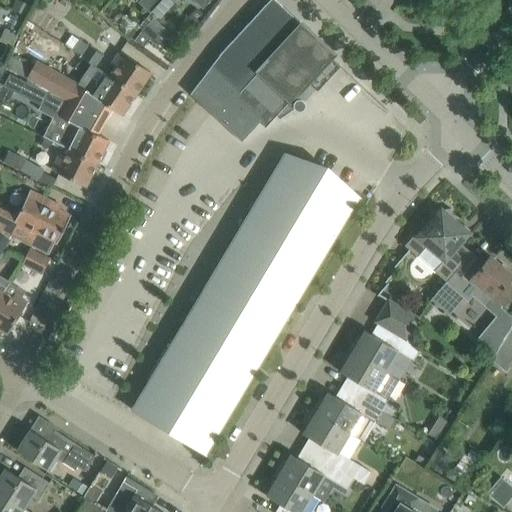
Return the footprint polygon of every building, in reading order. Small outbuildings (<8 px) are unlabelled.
[(16,0),(15,0),(11,9),(24,15),(29,5),(16,0)] [(140,0),(139,2),(150,13),(161,0),(140,0)] [(298,92),(331,57),(334,54),(275,0),(269,0),(221,53),(190,94),(191,94),(241,141),(242,141),(259,122),(265,128),(277,115),(280,117),(294,107),(297,110),(301,110),(304,108),(305,104),(303,100),(299,99),(298,92)] [(194,0),(203,8),(211,0),(194,0)] [(18,35),(5,29),(0,37),(0,41),(12,47),(18,35)] [(150,38),(142,31),(134,39),(143,47),(150,38)] [(166,31),(158,41),(162,45),(170,35),(166,31)] [(80,39),(72,50),(96,67),(103,55),(80,39)] [(136,94),(151,72),(118,50),(110,63),(115,67),(109,75),(136,94)] [(27,78),(74,105),(84,87),(75,82),(78,77),(71,73),(69,78),(37,60),(32,67),(27,65),(27,60),(17,55),(11,57),(6,68),(26,79),(27,78)] [(83,89),(74,105),(105,122),(112,109),(122,115),(136,94),(109,76),(103,84),(97,81),(89,93),(83,89)] [(19,94),(67,118),(73,106),(26,81),(19,94)] [(104,122),(73,106),(67,118),(66,120),(70,122),(59,145),(97,163),(98,161),(102,161),(107,151),(104,148),(108,140),(98,135),(104,122)] [(85,187),(97,163),(59,145),(68,149),(63,159),(58,157),(52,170),(85,187)] [(3,162),(39,180),(44,169),(9,151),(3,162)] [(203,452),(206,454),(350,213),(349,213),(357,200),(283,156),(212,276),(211,275),(131,409),(134,411),(135,410),(203,451),(203,452)] [(0,230),(12,235),(47,253),(54,240),(57,242),(71,216),(60,211),(62,206),(44,197),(42,202),(33,197),(27,209),(26,209),(24,212),(25,213),(22,219),(0,208),(0,230)] [(466,263),(474,255),(461,243),(470,232),(452,217),(451,209),(443,209),(441,207),(438,210),(430,210),(431,218),(416,235),(415,234),(405,246),(446,281),(464,261),(466,263)] [(0,256),(10,240),(9,240),(12,235),(0,230),(0,256)] [(23,265),(42,274),(50,258),(31,249),(23,265)] [(446,281),(430,300),(448,315),(462,298),(467,302),(472,297),(484,307),(491,299),(500,306),(502,305),(503,306),(511,295),(511,285),(507,281),(511,275),(490,257),(484,263),(477,257),(474,255),(466,263),(464,261),(446,281)] [(1,291),(0,293),(0,328),(7,333),(27,301),(15,293),(12,298),(1,291)] [(484,330),(477,338),(494,354),(511,325),(511,316),(500,306),(491,299),(484,307),(495,317),(484,330)] [(418,318),(389,300),(375,321),(399,336),(405,339),(418,318)] [(511,325),(494,354),(491,359),(506,372),(511,364),(511,325)] [(349,348),(349,349),(399,379),(411,358),(414,360),(421,348),(405,339),(399,336),(392,347),(365,331),(361,337),(360,336),(350,349),(349,348)] [(386,371),(349,349),(349,350),(342,364),(344,365),(340,372),(372,391),(365,401),(383,412),(391,417),(397,407),(389,402),(389,401),(388,400),(400,380),(386,371)] [(312,410),(312,411),(349,433),(348,433),(363,442),(363,441),(375,421),(377,422),(383,412),(365,401),(360,411),(328,392),(324,399),(323,398),(313,411),(312,410)] [(336,453),(348,433),(349,433),(312,411),(312,412),(305,426),(307,427),(303,434),(336,453)] [(383,412),(377,422),(390,430),(396,419),(391,417),(383,412)] [(95,455),(55,430),(48,441),(30,429),(17,450),(48,470),(56,457),(75,469),(77,466),(85,471),(95,455)] [(441,449),(429,466),(445,476),(450,468),(447,465),(452,457),(441,449)] [(319,457),(313,467),(291,454),(287,461),(286,459),(276,472),(275,473),(312,494),(324,474),(349,489),(355,478),(335,466),(319,457)] [(342,454),(335,466),(355,478),(364,484),(371,472),(342,454)] [(423,466),(427,460),(418,455),(415,461),(423,466)] [(107,460),(100,472),(108,478),(116,467),(107,460)] [(0,476),(0,493),(23,508),(31,496),(38,501),(50,483),(29,469),(23,479),(5,468),(0,476)] [(509,506),(511,502),(511,471),(508,469),(491,493),(509,506)] [(311,511),(320,499),(312,494),(275,473),(269,488),(270,489),(267,495),(280,504),(275,511),(311,511)] [(154,493),(126,476),(106,511),(107,511),(163,511),(148,503),(154,493)] [(73,478),(68,486),(83,495),(88,487),(73,478)] [(417,497),(396,484),(378,511),(413,511),(409,509),(417,497)] [(21,511),(23,508),(0,493),(0,511),(21,511)]
